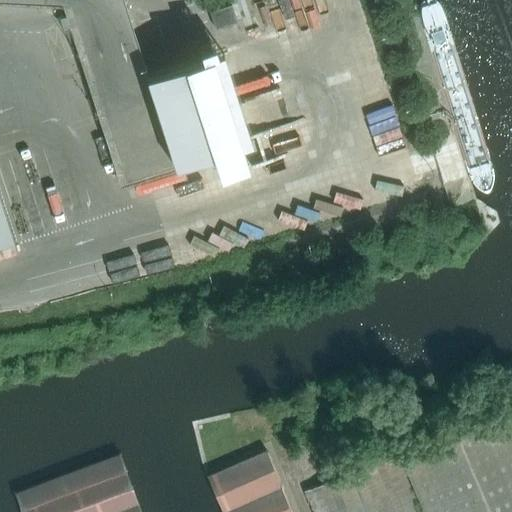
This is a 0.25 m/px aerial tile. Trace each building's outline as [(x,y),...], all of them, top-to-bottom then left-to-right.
[(67,2),(125,182),(213,154),(219,174),(248,165),(241,145),(252,141),(224,52),(218,54),(215,45),(199,50),(202,59),(147,76),(122,0),(65,0),(66,2),(67,2)] [(215,28),(237,21),(231,4),(209,11),(215,28)] [(0,199),(0,244),(13,240),(0,199)] [(511,511),(511,407),(511,405),(403,449),(399,451),(425,511),(511,511)] [(290,511),(265,450),(207,474),(222,511),(290,511)] [(421,511),(396,452),(305,491),(313,511),(421,511)] [(140,511),(119,453),(15,492),(22,511),(140,511)]
